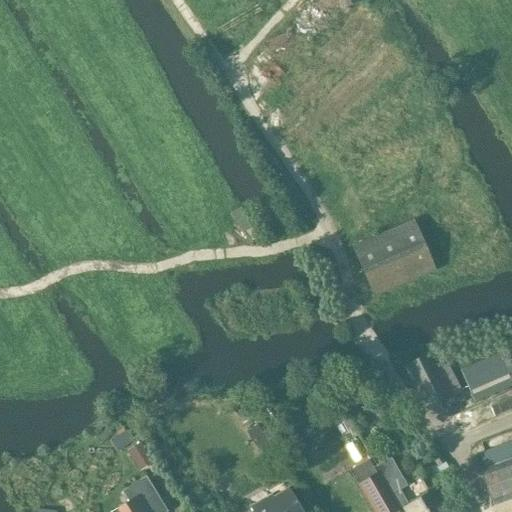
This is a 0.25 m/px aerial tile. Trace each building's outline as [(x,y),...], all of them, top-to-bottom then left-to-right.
[(374,296),(434,271),(413,221),(352,247),(374,296)] [(365,388),(355,396),(364,409),(375,402),(365,388)] [(267,442),(256,425),(245,432),(256,449),(267,442)] [(126,430),(117,436),(123,447),(133,440),(126,430)] [(140,459),(133,464),(138,472),(146,467),(140,459)] [(390,459),(373,468),(398,511),(408,505),(400,492),(407,488),(390,459)] [(368,460),(350,470),(359,483),(370,503),(388,494),(373,468),(368,460)] [(166,511),(167,511),(145,478),(122,492),(129,502),(113,511),(166,511)] [(299,511),(287,491),(273,499),(272,496),(251,508),(253,511),(299,511)] [(405,509),(406,511),(442,511),(432,494),(426,497),(425,494),(409,502),(411,505),(405,509)]
